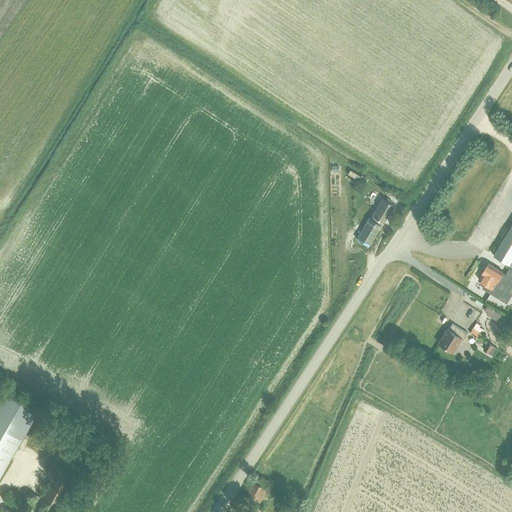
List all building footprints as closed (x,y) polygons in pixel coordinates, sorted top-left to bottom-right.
[(369,219),(357,239),(368,246),(381,226),(379,225),(381,222),(383,223),(394,206),(390,203),(392,201),(387,198),(385,200),(382,198),(371,216),(373,217),(371,220),(369,219)] [(511,225),(489,262),(504,271),(508,264),(511,266),(511,225)] [(488,264),(478,279),(485,283),(482,288),(490,293),(500,299),(511,279),(511,269),(509,268),(505,274),(503,272),(488,264)] [(511,321),(487,306),(484,310),(487,312),(485,314),(494,319),(492,323),(511,335),(511,333),(511,321)] [(453,352),(460,342),(462,339),(463,340),(468,333),(452,323),(448,330),(448,329),(439,343),(453,352)] [(473,328),(471,332),(478,337),(480,333),(473,328)] [(483,350),(489,354),(494,346),(488,342),(483,350)] [(2,392),(0,394),(0,475),(36,412),(2,392)] [(56,467),(40,498),(33,511),(34,511),(55,511),(74,476),(56,467)] [(274,495),(277,490),(266,484),(264,488),(253,482),(245,496),(258,504),(266,491),(274,495)] [(28,500),(27,499),(11,491),(8,496),(25,505),(28,500)]
